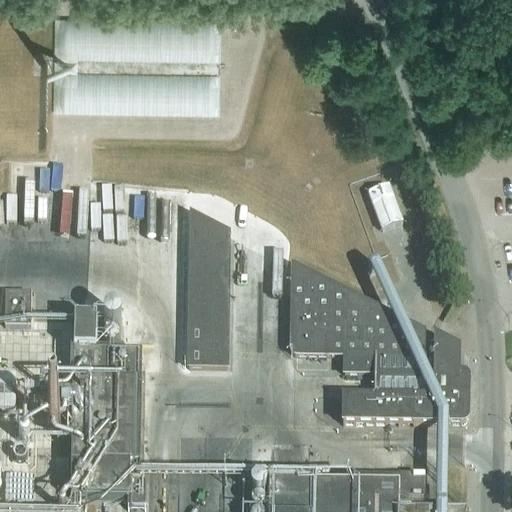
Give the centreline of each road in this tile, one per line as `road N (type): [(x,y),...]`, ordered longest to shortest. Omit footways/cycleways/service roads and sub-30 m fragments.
road 1 (unclassified): [(490,511),(484,300),(469,232),(369,0)]
road 2 (unknown): [(488,432),(242,427)]
road 3 (unknown): [(250,385),(197,382),(162,394),(147,438),(141,511)]
